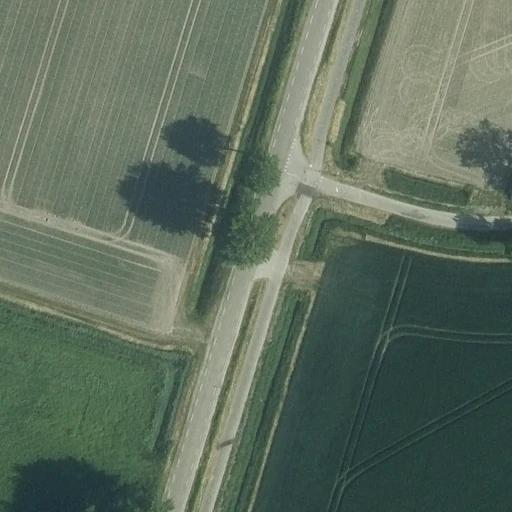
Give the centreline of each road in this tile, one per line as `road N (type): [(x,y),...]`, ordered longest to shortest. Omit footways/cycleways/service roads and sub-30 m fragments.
road 1 (tertiary): [(173,511),(272,172)]
road 2 (unclassified): [(272,172),(441,221),(511,225)]
road 3 (tertiary): [(272,172),(323,0)]
